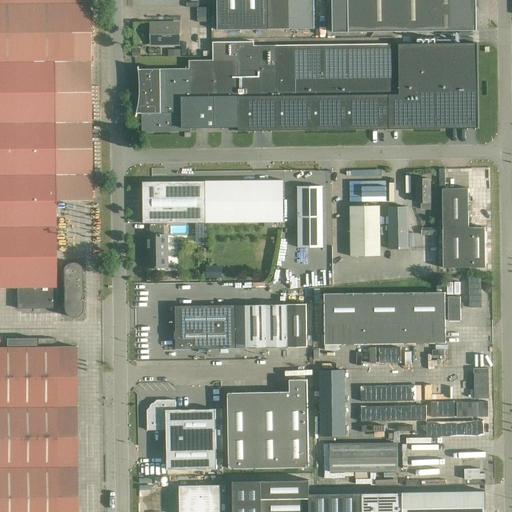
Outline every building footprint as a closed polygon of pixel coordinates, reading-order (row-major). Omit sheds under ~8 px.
[(64,294),(63,308),(64,312),(66,315),(69,317),(73,318),(77,317),(80,315),(82,312),(82,308),(82,300),(80,300),(82,294),(82,272),(81,268),(78,265),(75,263),(71,263),(67,265),(64,268),(63,272),(63,287),(55,287),(53,62),(90,62),(89,0),(0,0),(0,287),(17,287),(17,309),(56,308),(56,291),(64,294)] [(217,0),(217,29),(291,29),(290,0),(217,0)] [(290,0),(291,29),(314,29),(314,0),(290,0)] [(348,0),(349,32),(433,31),(433,5),(432,0),(348,0)] [(476,5),(433,5),(433,31),(477,30),(476,5)] [(179,24),(162,24),(152,24),(152,44),(179,44),(179,24)] [(151,69),(141,69),(142,82),(142,113),(142,132),(197,131),(197,128),(231,127),(234,127),(238,127),(238,131),(254,131),(272,130),(369,129),(388,129),(390,129),(390,128),(401,128),(441,127),(450,127),(458,127),(475,127),(475,113),(475,57),(474,43),(440,44),(389,44),(276,46),(254,46),(254,42),(213,42),(213,60),(189,61),(189,69),(151,69)] [(140,49),(133,49),(132,49),(132,57),(140,57),(140,49)] [(416,179),(416,203),(421,203),(421,210),(430,209),(430,179),(416,179)] [(150,223),(206,223),(212,223),(283,222),(283,180),(143,182),(144,223),(150,223)] [(322,186),(298,187),(298,197),(298,247),(307,247),(323,247),(323,196),(322,186)] [(442,188),(443,268),(486,267),(485,227),(469,227),(468,188),(442,188)] [(381,257),(380,215),(380,205),(350,206),(351,258),(381,257)] [(389,207),(389,217),(390,250),(409,249),(408,207),(389,207)] [(206,223),(150,223),(150,235),(146,235),(146,244),(148,244),(148,249),(146,249),(146,267),(164,267),(164,237),(196,237),(196,243),(206,243),(206,223)] [(221,266),(206,266),(206,279),(221,279),(221,266)] [(445,292),(435,292),(324,294),(325,344),(446,343),(446,320),(449,320),(449,321),(461,321),(461,297),(448,297),(445,297),(445,292)] [(247,348),(267,347),(266,304),(247,305),(247,348)] [(267,347),(287,347),(286,304),(266,304),(267,347)] [(307,347),(307,337),(306,304),(286,304),(287,347),(307,347)] [(237,305),(185,306),(175,306),(176,331),(175,331),(175,350),(182,350),(182,349),(237,348),(237,338),(237,305)] [(0,511),(77,511),(76,346),(56,347),(0,347),(0,511)] [(345,369),(319,370),(320,436),(346,436),(345,369)] [(307,379),(290,379),(290,392),(228,393),(229,468),(309,467),(307,379)] [(217,469),(216,419),(216,409),(176,410),(176,400),(157,400),(154,403),(155,404),(151,408),(150,407),(147,410),(147,430),(166,430),(167,470),(217,469)] [(398,442),(330,443),(330,472),(398,471),(398,442)] [(485,473),(480,473),(480,468),(464,469),(465,479),(485,479),(485,473)] [(261,481),(233,481),(233,511),(309,511),(309,498),(309,494),(309,480),(261,481)] [(220,511),(220,485),(189,485),(179,485),(179,511),(220,511)] [(362,493),(309,494),(309,498),(309,511),(485,511),(485,491),(403,492),(362,493)]
